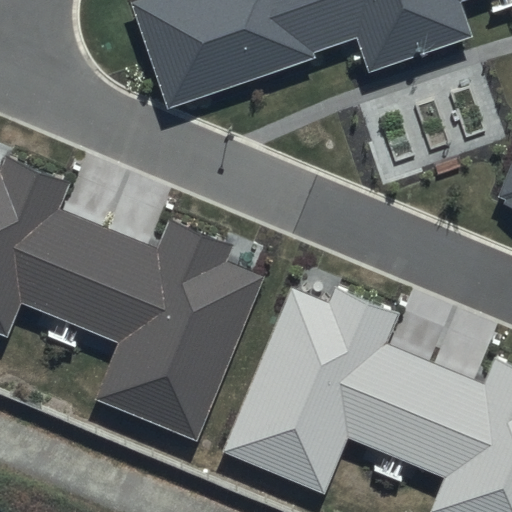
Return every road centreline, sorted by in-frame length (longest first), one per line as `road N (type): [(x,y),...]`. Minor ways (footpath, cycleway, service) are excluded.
road 1 (residential): [(11,85),(511,296)]
road 2 (track): [(231,511),(0,417)]
